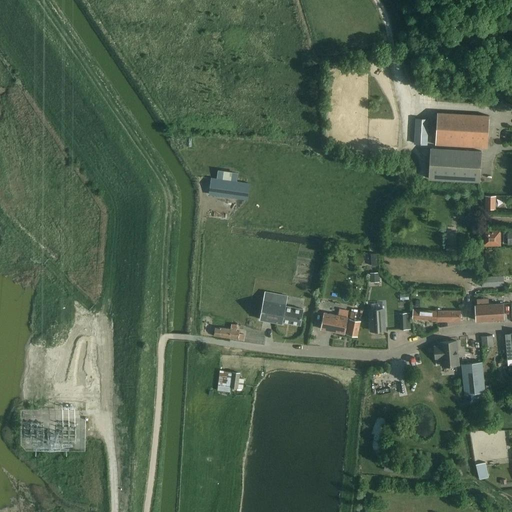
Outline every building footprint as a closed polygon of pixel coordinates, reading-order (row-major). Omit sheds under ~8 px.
[(489,115),(437,112),(435,144),(487,147),(489,115)] [(428,119),(416,118),(414,143),(427,144),(428,119)] [(481,151),(431,148),(429,178),(479,181),(481,151)] [(250,183),(212,178),(209,194),(247,199),(250,183)] [(495,196),(485,195),(485,209),(495,209),(495,196)] [(483,231),(483,244),(499,244),(499,231),(483,231)] [(378,278),(377,268),(368,268),(368,278),(378,278)] [(503,276),(482,277),(482,286),(504,285),(503,276)] [(286,304),(264,300),(260,319),(282,323),(282,321),(300,325),(303,309),(285,306),(286,304)] [(476,305),(476,320),(503,319),(502,303),(476,305)] [(384,309),(370,309),(371,330),(385,330),(384,309)] [(437,321),(438,311),(413,309),(412,319),(437,321)] [(346,332),(346,333),(358,335),(361,320),(353,318),(355,311),(351,311),(350,310),(349,318),(346,332)] [(438,311),(437,321),(461,321),(461,311),(438,311)] [(324,312),(321,329),(344,333),(344,332),(346,332),(349,318),(347,318),(347,316),(338,315),(324,312)] [(230,328),(215,326),(214,335),(242,340),(243,334),(239,333),(239,331),(230,329),(230,328)] [(493,346),(492,335),(481,336),(482,347),(493,346)] [(434,347),(436,358),(442,358),(442,366),(458,364),(456,341),(440,342),(441,346),(434,347)] [(484,392),(485,392),(482,362),(462,364),(465,394),(471,393),(484,392)] [(237,388),(239,372),(232,371),(230,387),(237,388)] [(484,392),(471,393),(472,401),(484,400),(484,392)] [(474,458),(478,475),(488,473),(485,456),(474,458)]
